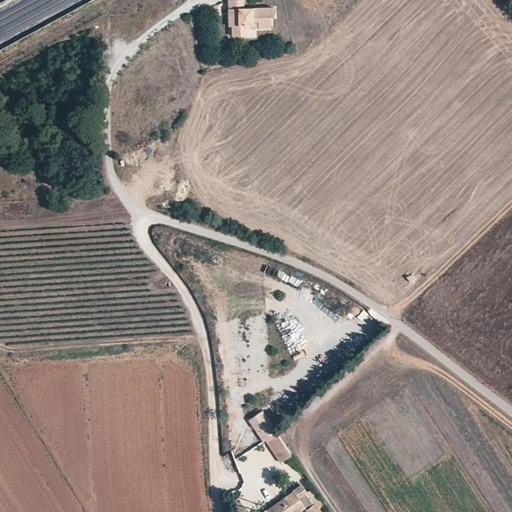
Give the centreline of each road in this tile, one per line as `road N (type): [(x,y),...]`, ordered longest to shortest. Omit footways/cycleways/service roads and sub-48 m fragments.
road 1 (unclassified): [(511,412),(309,268),(138,208)]
road 2 (unclassified): [(138,208),(140,235),(201,323),(227,511)]
road 3 (unclassified): [(138,208),(108,184),(99,147),(104,101),(151,32),(213,0)]
road 4 (track): [(398,327),(302,416),(294,436),(338,511)]
road 5 (track): [(511,203),(385,318)]
